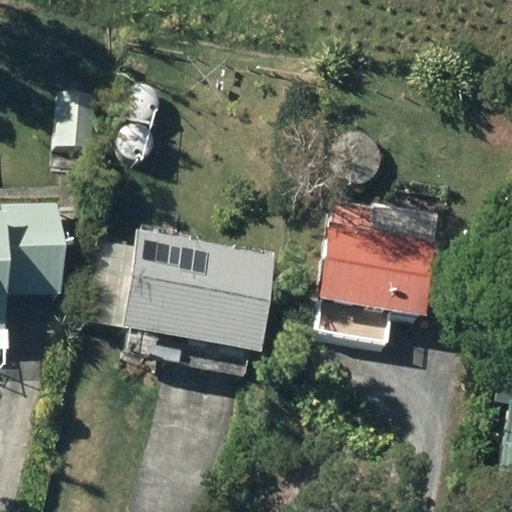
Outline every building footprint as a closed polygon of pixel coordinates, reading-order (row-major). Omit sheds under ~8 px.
[(81,93),(54,91),(50,169),(76,170),(81,93)] [(102,125),(97,161),(142,168),(148,132),(102,125)] [(40,211),(0,211),(0,304),(43,303),(40,211)] [(305,218),(286,314),(402,324),(423,220),(305,218)] [(91,335),(89,346),(230,369),(246,267),(107,244),(106,253),(78,249),(64,331),(91,335)] [(511,422),(480,416),(461,509),(475,511),(511,511),(511,510),(511,422)]
